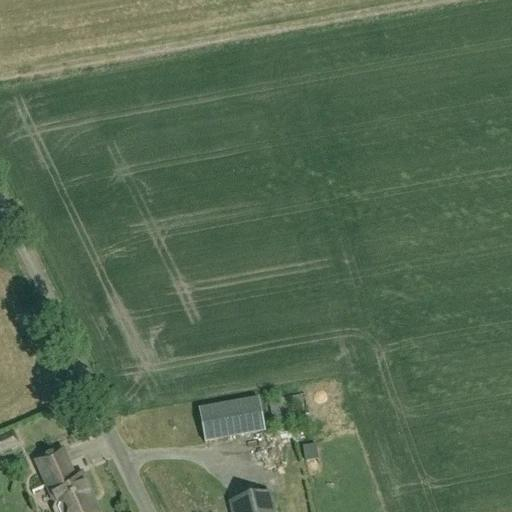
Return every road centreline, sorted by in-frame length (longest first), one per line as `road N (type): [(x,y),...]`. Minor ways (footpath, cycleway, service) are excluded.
road 1 (track): [(0,78),(446,0)]
road 2 (unclassified): [(146,511),(0,201)]
